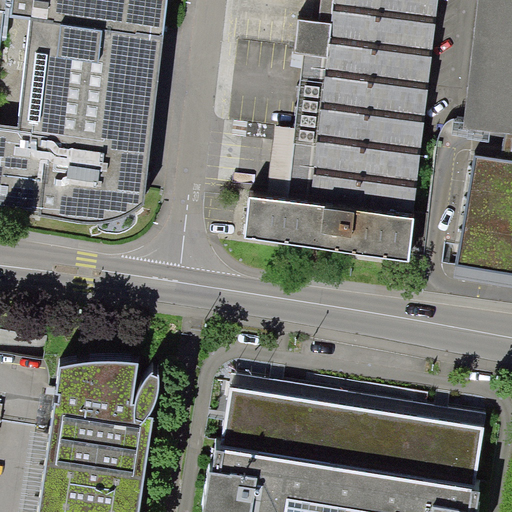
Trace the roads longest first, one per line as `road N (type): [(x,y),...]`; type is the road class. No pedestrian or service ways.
road 1 (secondary): [(179,287),(511,342)]
road 2 (residential): [(210,0),(179,287)]
road 3 (secondary): [(0,263),(179,287)]
